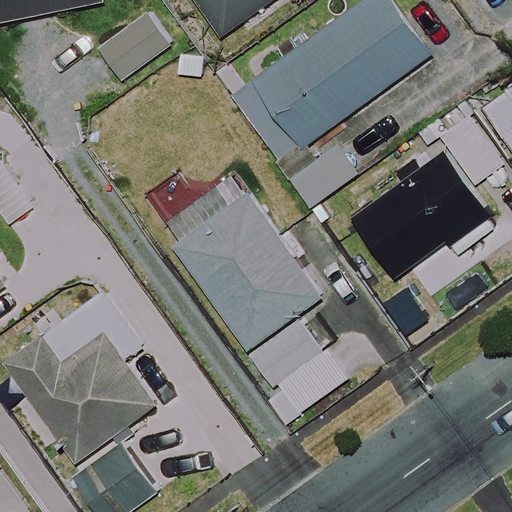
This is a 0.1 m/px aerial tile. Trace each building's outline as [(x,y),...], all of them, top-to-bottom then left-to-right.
[(0,0),(0,23),(106,2),(105,0),(0,0)] [(192,0),(223,42),(280,0),(192,0)] [(397,0),(365,0),(251,82),(299,150),(332,126),(435,53),(397,0)] [(170,47),(149,15),(102,46),(123,77),(170,47)] [(511,86),(485,105),(511,143),(511,86)] [(397,172),(404,183),(356,216),(397,276),(451,240),(457,248),(497,221),(491,213),(473,187),(505,165),(482,130),(433,163),(426,152),(397,172)] [(8,154),(0,159),(0,215),(10,229),(45,204),(8,154)] [(323,292),(248,194),(179,247),(254,345),(323,292)] [(10,292),(22,283),(0,251),(0,334),(26,316),(10,292)] [(78,461),(177,391),(146,348),(106,292),(47,334),(7,362),(27,391),(10,404),(43,450),(60,437),(78,461)] [(256,353),(279,385),(266,394),(288,424),(350,379),(334,356),(305,317),(256,353)] [(133,511),(158,495),(122,444),(73,479),(96,511),(133,511)] [(0,511),(34,511),(0,464),(0,511)]
